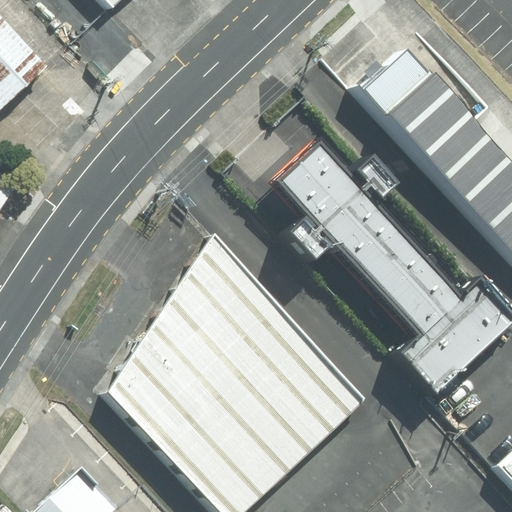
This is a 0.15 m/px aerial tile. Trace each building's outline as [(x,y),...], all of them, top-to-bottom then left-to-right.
[(0,115),(55,65),(0,4),(0,115)] [(397,30),(329,95),(511,282),(511,176),(463,126),(478,113),(397,30)] [(403,368),(446,412),(511,348),(511,322),(487,296),(471,312),(383,222),(402,204),(374,175),(356,192),(323,157),(280,198),(313,231),(292,251),(317,276),(334,259),(422,349),(403,368)] [(255,511),(361,417),(213,256),(103,405),(205,511),(255,511)] [(511,472),(503,480),(511,490),(511,472)] [(35,511),(101,511),(72,479),(35,511)]
